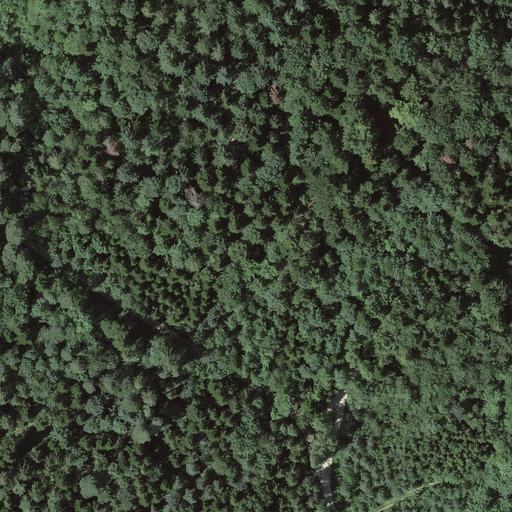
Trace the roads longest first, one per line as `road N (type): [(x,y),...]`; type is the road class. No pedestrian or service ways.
road 1 (track): [(279,0),(235,102),(251,205),(349,334),(340,398),(303,423)]
road 2 (track): [(303,423),(0,224)]
road 3 (track): [(370,511),(481,471),(491,459),(511,332)]
